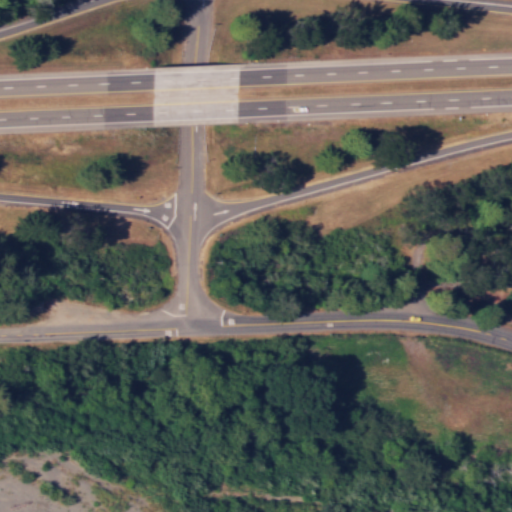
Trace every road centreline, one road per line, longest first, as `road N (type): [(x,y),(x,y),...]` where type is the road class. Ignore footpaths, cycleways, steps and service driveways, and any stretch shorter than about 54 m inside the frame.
road 1 (motorway): [(0,200),(225,219),(511,135)]
road 2 (motorway): [(511,12),(382,0),(0,34)]
road 3 (tertiary): [(193,330),(191,0)]
road 4 (secondary): [(511,342),(430,322),(193,330)]
road 5 (motorway): [(511,63),(234,78)]
road 6 (motorway): [(235,111),(511,93)]
road 7 (secondary): [(193,330),(0,339)]
road 8 (motorway): [(131,82),(0,87)]
